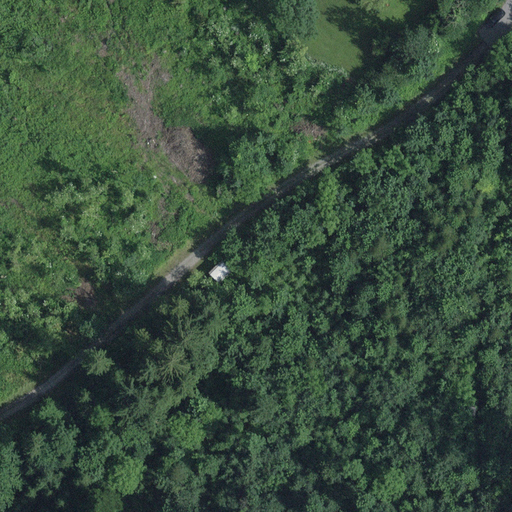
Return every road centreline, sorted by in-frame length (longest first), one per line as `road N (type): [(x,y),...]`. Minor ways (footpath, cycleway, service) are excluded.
road 1 (track): [(0,419),(74,380),(429,58),(505,0)]
road 2 (track): [(74,380),(138,511)]
